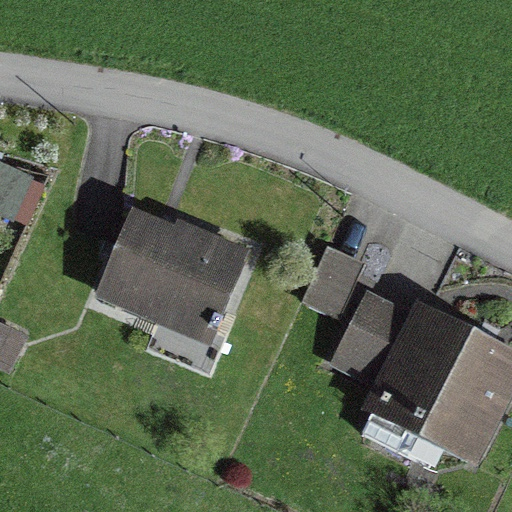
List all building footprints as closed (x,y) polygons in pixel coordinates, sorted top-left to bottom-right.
[(0,162),(0,219),(16,227),(38,181),(0,162)] [(176,229),(133,211),(96,300),(211,348),(251,253),(178,223),(176,229)] [(339,322),(366,265),(328,247),(301,304),(339,322)] [(511,352),(416,304),(411,314),(368,292),(329,366),(373,389),(361,413),(371,418),(362,437),(434,474),(444,455),(475,471),(511,398),(511,352)] [(0,372),(8,377),(28,339),(0,323),(0,372)]
